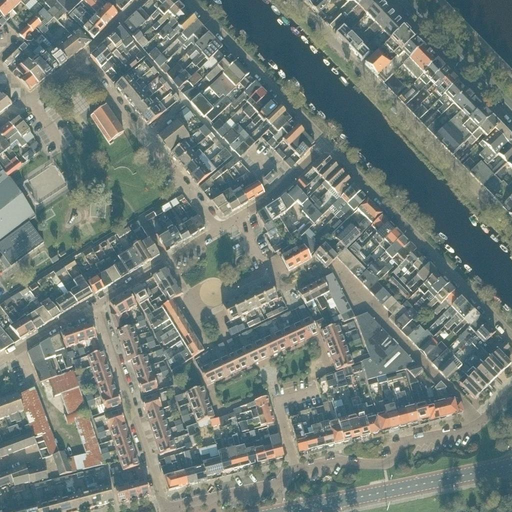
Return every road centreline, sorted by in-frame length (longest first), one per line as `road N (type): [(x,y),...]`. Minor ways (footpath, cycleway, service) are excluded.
road 1 (residential): [(511,227),(293,0)]
road 2 (residential): [(511,334),(328,141)]
road 3 (residential): [(511,391),(472,430),(401,445),(386,464),(338,462),(296,472)]
road 4 (tertiary): [(290,511),(511,464)]
road 5 (residential): [(218,230),(81,58)]
road 6 (residential): [(167,509),(104,307)]
road 7 (residential): [(328,141),(191,0)]
road 8 (primary): [(511,109),(405,0)]
road 9 (residential): [(328,141),(273,194),(218,230)]
road 10 (residential): [(218,230),(104,307)]
road 11 (residential): [(296,472),(167,509)]
